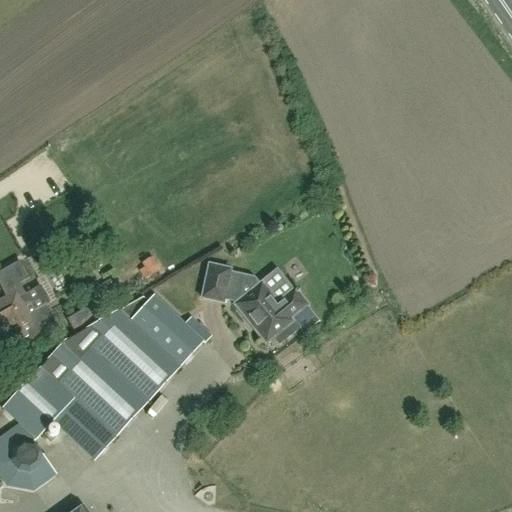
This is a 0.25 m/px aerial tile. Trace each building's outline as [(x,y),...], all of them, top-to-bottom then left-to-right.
[(152,257),(141,264),(149,276),(159,269),(152,257)] [(209,266),(201,299),(223,304),(224,301),(234,303),(236,305),(234,307),(265,347),(273,340),(278,346),(298,331),(290,321),(307,307),(295,291),(292,293),(276,273),(261,285),(258,287),(253,280),(229,275),(230,271),(209,266)] [(63,274),(49,284),(57,296),(72,286),(63,274)] [(115,290),(109,280),(94,289),(100,299),(115,290)] [(0,336),(5,333),(13,347),(27,340),(30,344),(57,328),(44,307),(49,304),(40,288),(27,296),(21,299),(16,291),(10,295),(0,300),(0,336)] [(195,327),(189,333),(153,299),(149,303),(144,298),(70,339),(3,412),(19,428),(35,444),(52,425),(94,464),(203,345),(204,346),(210,340),(195,327)] [(190,418),(216,393),(209,386),(183,411),(190,418)] [(55,476),(19,428),(0,440),(0,476),(8,488),(32,492),(55,476)]
